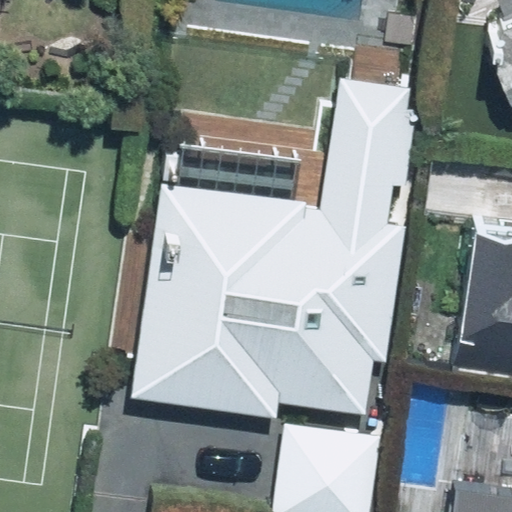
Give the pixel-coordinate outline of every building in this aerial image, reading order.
[(511,32),(511,0),(499,0),(511,32)] [(397,340),(423,69),(347,60),(335,181),(166,165),(146,380),(289,394),(290,382),(383,391),(388,339),(397,340)] [(511,158),(488,156),(470,349),(511,352),(511,158)] [(291,408),(279,497),(381,511),(392,422),(291,408)] [(511,511),(511,478),(469,475),(466,511),(511,511)]
